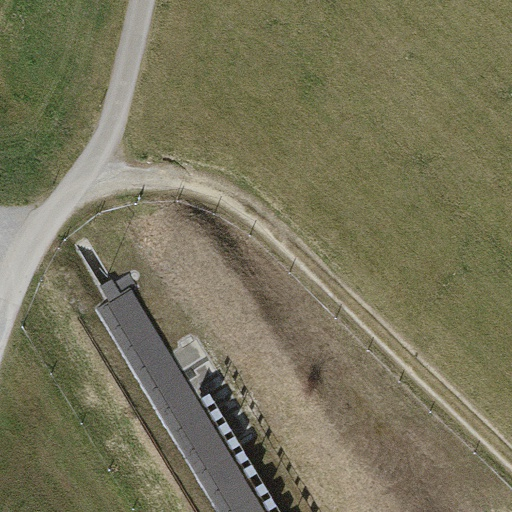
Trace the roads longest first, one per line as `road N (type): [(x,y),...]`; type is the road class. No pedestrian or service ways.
road 1 (track): [(80,179),(167,178),(233,198),(511,457)]
road 2 (track): [(0,321),(31,243),(110,127),(142,0)]
